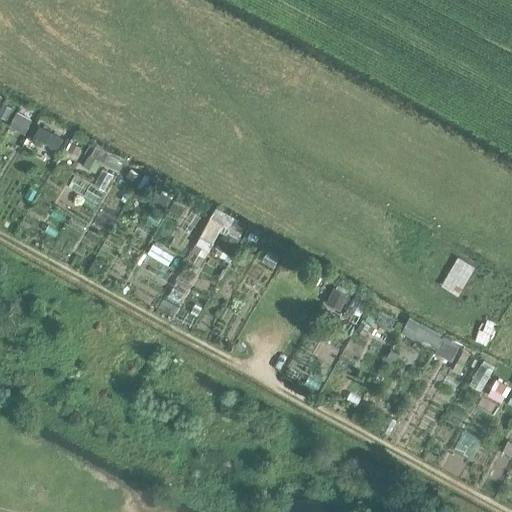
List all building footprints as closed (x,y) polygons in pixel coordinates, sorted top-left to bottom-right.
[(4,103),(0,110),(0,113),(6,117),(11,107),(4,103)] [(11,124),(26,132),(32,121),(17,113),(11,124)] [(63,140),(39,127),(33,138),(57,151),(63,140)] [(81,149),(72,144),(68,152),(77,156),(81,149)] [(107,156),(103,163),(112,168),(113,167),(120,171),(123,165),(107,156)] [(130,171),(127,176),(139,182),(142,177),(130,171)] [(141,189),(136,198),(146,203),(151,195),(141,189)] [(162,194),(156,203),(166,210),(172,200),(162,194)] [(214,245),(224,225),(211,218),(200,237),(214,245)] [(226,259),(228,255),(229,254),(231,256),(239,241),(240,239),(225,231),(216,247),(216,248),(218,248),(218,249),(216,253),(226,259)] [(335,284),(328,299),(342,306),(349,291),(335,284)] [(366,331),(372,321),(373,320),(364,316),(357,327),(366,331)] [(487,346),(497,324),(489,320),(486,326),(484,325),(477,341),(487,346)] [(429,343),(436,331),(422,323),(415,336),(429,343)] [(452,361),(461,344),(443,335),(435,351),(452,361)] [(463,366),(470,354),(464,350),(457,363),(463,366)] [(507,396),(511,387),(497,379),(492,387),(507,396)] [(511,455),(511,441),(509,440),(503,451),(511,455)]
